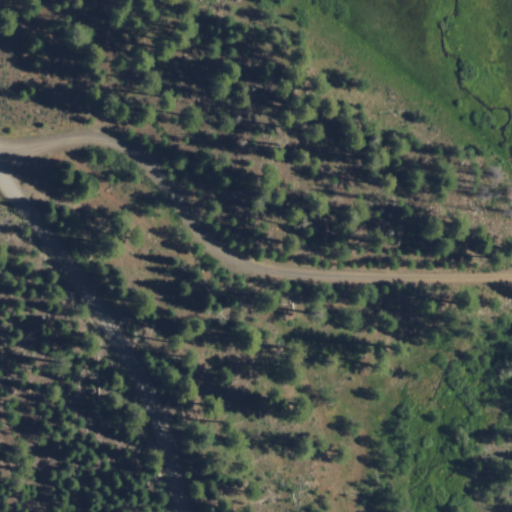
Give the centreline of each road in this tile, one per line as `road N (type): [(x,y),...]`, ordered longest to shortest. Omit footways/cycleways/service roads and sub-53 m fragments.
road 1 (track): [(0,141),(105,137),(138,154),(226,258),(261,270),(511,280)]
road 2 (residential): [(0,167),(140,371),(171,511)]
